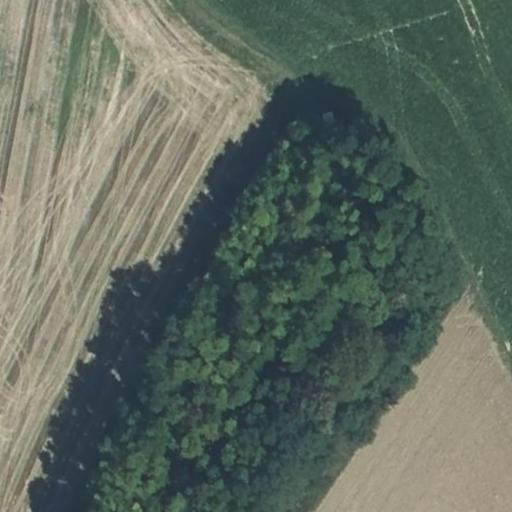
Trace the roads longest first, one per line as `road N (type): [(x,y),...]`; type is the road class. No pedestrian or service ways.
road 1 (track): [(284,71),(70,511)]
road 2 (track): [(284,71),(358,96),(424,161),(511,355)]
